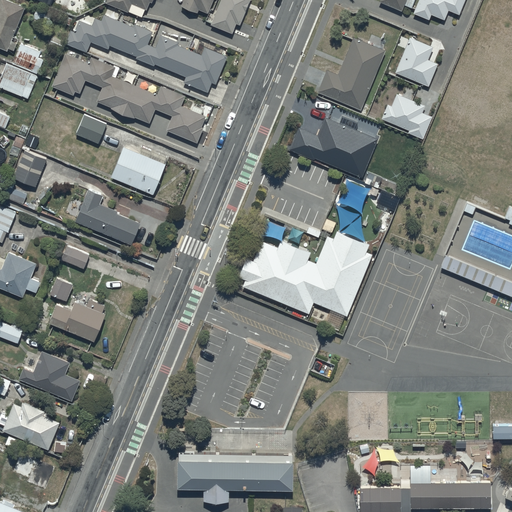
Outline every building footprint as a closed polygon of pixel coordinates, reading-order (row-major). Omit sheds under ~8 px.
[(0,0),(0,44),(7,48),(9,45),(14,48),(19,35),(15,33),(26,4),(15,0),(0,0)] [(152,0),(107,0),(129,9),(133,1),(147,7),(149,0),(151,0),(152,0)] [(182,0),(181,3),(198,10),(199,7),(208,11),(212,0),(182,0)] [(220,0),(215,12),(210,9),(206,19),(211,21),(211,22),(232,31),(237,21),(239,22),(248,0),(220,0)] [(400,10),(404,0),(378,0),(378,2),(400,10)] [(417,0),(412,11),(427,18),(429,13),(441,19),(446,8),(455,13),(461,0),(417,0)] [(51,11),(35,5),(29,19),(34,21),(36,17),(47,21),(51,11)] [(71,28),(66,41),(87,50),(91,39),(109,47),(111,44),(137,54),(136,56),(155,63),(155,61),(185,75),(184,79),(209,89),(213,80),(217,82),(228,54),(206,44),(202,53),(178,43),(180,39),(161,32),(156,45),(148,42),(153,29),(135,22),(134,24),(104,12),(102,18),(95,15),(92,23),(79,18),(75,29),(71,28)] [(359,108),(384,48),(354,36),(339,70),(327,65),(316,90),(359,108)] [(431,46),(408,36),(394,70),(426,84),(436,62),(426,58),(431,46)] [(21,41),(12,61),(38,72),(44,57),(39,55),(41,49),(21,41)] [(65,51),(52,84),(74,93),(76,89),(81,91),(86,78),(103,85),(97,99),(112,105),(111,106),(135,116),(136,115),(150,121),(156,107),(172,114),(166,128),(197,141),(204,125),(202,124),(207,113),(182,103),(186,94),(161,84),(158,92),(112,73),(116,64),(91,54),(89,60),(65,51)] [(8,60),(0,78),(0,85),(28,97),(29,94),(33,95),(36,89),(37,90),(40,83),(34,80),(37,74),(30,71),(31,70),(8,60)] [(425,103),(396,91),(391,103),(387,101),(381,116),(409,128),(407,130),(422,136),(432,113),(423,110),(425,103)] [(73,108),(59,102),(58,104),(57,104),(53,113),(55,114),(55,115),(67,120),(67,119),(70,120),(75,110),(72,109),(73,108)] [(10,114),(0,109),(0,123),(6,126),(10,114)] [(107,121),(84,112),(76,133),(99,142),(107,121)] [(287,147),(361,174),(376,135),(322,116),(316,132),(295,125),(287,147)] [(166,161),(123,144),(111,175),(154,192),(166,161)] [(47,156),(25,148),(14,176),(36,184),(47,156)] [(6,184),(2,194),(24,202),(27,192),(13,187),(16,179),(9,176),(6,184)] [(100,201),(104,192),(89,186),(85,197),(71,191),(63,211),(76,216),(75,219),(133,243),(142,219),(118,210),(119,208),(100,201)] [(0,203),(0,238),(3,240),(8,229),(9,229),(9,228),(11,228),(17,214),(15,213),(17,210),(0,203)] [(346,312),(370,252),(365,250),(368,242),(336,229),(333,237),(325,234),(314,260),(306,257),(310,249),(279,236),(276,245),(259,238),(251,258),(245,255),(237,274),(244,277),(241,282),(307,309),(312,298),(346,312)] [(84,266),(89,252),(66,243),(60,257),(84,266)] [(6,256),(0,253),(0,284),(23,294),(27,286),(36,290),(41,279),(31,275),(37,260),(9,249),(6,256)] [(389,250),(381,268),(389,272),(397,253),(389,250)] [(511,292),(511,280),(445,252),(441,263),(511,292)] [(419,272),(397,263),(364,348),(391,358),(398,342),(393,340),(419,272)] [(73,281),(56,274),(49,291),(67,298),(73,281)] [(105,303),(90,296),(87,303),(75,298),(71,307),(57,301),(49,319),(94,338),(106,310),(103,309),(105,303)] [(23,327),(0,318),(0,334),(18,341),(23,327)] [(71,359),(42,348),(39,355),(28,351),(21,367),(23,367),(19,376),(73,398),(81,377),(66,371),(71,359)] [(11,379),(0,374),(0,391),(5,394),(11,379)] [(484,385),(351,387),(351,389),(339,389),(340,410),(351,410),(351,423),(485,420),(485,417),(511,416),(511,389),(484,390),(484,385)] [(45,408),(24,400),(22,403),(14,400),(8,413),(2,410),(0,414),(0,420),(5,423),(3,428),(49,447),(60,419),(44,412),(45,408)] [(511,423),(491,423),(492,435),(511,434),(511,423)] [(36,457),(20,451),(14,468),(30,474),(36,457)] [(290,452),(178,451),(177,482),(205,482),(205,496),(226,496),(226,482),(289,483),(290,452)] [(55,466),(40,460),(29,490),(44,496),(55,466)] [(407,478),(407,485),(360,485),(360,510),(407,509),(407,504),(490,503),(490,478),(407,478)] [(21,511),(23,509),(0,499),(0,511),(21,511)]
